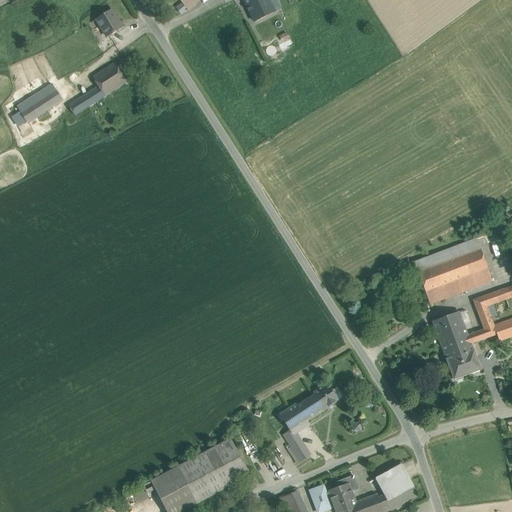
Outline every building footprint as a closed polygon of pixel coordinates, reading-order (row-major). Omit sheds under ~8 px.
[(193,4),(190,0),(181,0),(181,1),(189,12),(195,7),(194,4),(193,4)] [(269,0),(244,0),(255,22),(275,12),(269,0)] [(112,10),(96,20),(107,37),(123,27),(112,10)] [(115,63),(93,77),(99,87),(105,96),(127,82),(115,63)] [(52,85),(36,95),(40,100),(56,90),(52,85)] [(99,87),(81,98),(88,108),(105,96),(99,87)] [(40,100),(30,106),(37,116),(62,100),(56,90),(40,100)] [(36,94),(17,107),(20,113),(30,106),(40,100),(36,95),(36,94)] [(81,98),(74,102),(81,110),(88,108),(81,98)] [(81,110),(74,102),(69,106),(75,116),(81,110)] [(30,106),(20,113),(27,123),(37,116),(30,106)] [(477,239),(415,262),(418,272),(480,249),(477,239)] [(480,249),(418,272),(426,293),(456,282),(488,270),(480,249)] [(488,270),(456,282),(460,293),(492,281),(488,270)] [(456,282),(426,293),(430,305),(435,303),(447,299),(447,298),(460,293),(456,282)] [(484,330),(494,326),(491,318),(487,307),(493,304),(511,297),(511,286),(473,300),(484,330)] [(487,307),(491,318),(497,315),(493,304),(487,307)] [(466,310),(459,313),(463,324),(470,321),(466,310)] [(471,344),(468,336),(463,324),(459,313),(433,322),(444,353),(471,344)] [(511,319),(494,326),(497,335),(499,341),(511,336),(511,319)] [(494,326),(484,330),(468,336),(471,344),(497,335),(494,326)] [(444,353),(444,354),(445,359),(447,359),(453,377),(480,367),(471,344),(444,353)] [(337,401),(327,385),(314,394),(315,395),(311,398),(320,412),(337,401)] [(311,398),(298,406),(296,405),(280,415),(291,431),(294,429),(320,412),(311,398)] [(291,446),(300,441),(294,429),(291,431),(284,435),(291,446)] [(247,470),(231,439),(151,482),(155,490),(167,511),(181,511),(233,484),(230,479),(247,470)] [(300,441),(291,446),(295,452),(304,446),(300,441)] [(304,446),(295,452),(301,461),(310,455),(304,446)] [(411,481),(402,465),(376,479),(384,495),(411,481)] [(349,466),(341,468),(343,476),(351,475),(349,466)] [(354,476),(337,482),(339,487),(328,491),(333,503),(335,509),(356,502),(352,492),(358,489),(354,476)] [(384,495),(384,496),(390,510),(418,495),(411,481),(384,495)] [(151,482),(143,486),(147,494),(155,490),(151,482)] [(328,491),(326,492),(323,486),(310,492),(317,511),(320,511),(332,508),(330,504),(333,503),(328,491)] [(143,487),(133,492),(138,502),(149,497),(143,487)] [(306,511),(296,492),(279,500),(285,511),(306,511)] [(356,502),(335,509),(336,511),(386,511),(390,510),(384,496),(378,498),(377,494),(356,502)]
